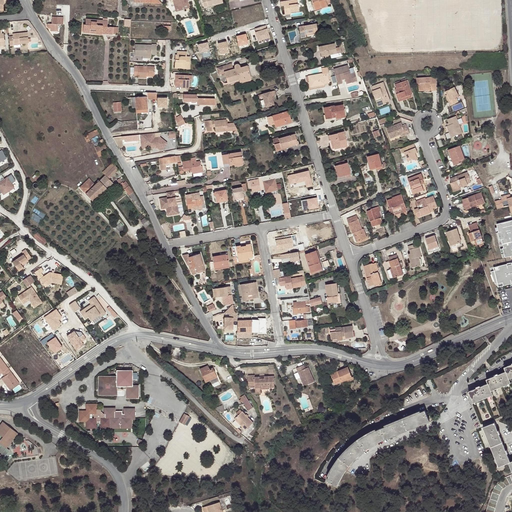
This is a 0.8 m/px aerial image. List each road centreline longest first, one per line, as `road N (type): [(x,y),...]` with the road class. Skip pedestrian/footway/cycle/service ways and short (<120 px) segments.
road 1 (residential): [(26,2),(164,245)]
road 2 (residential): [(266,0),(335,213)]
road 3 (residential): [(349,257),(444,216),(422,136)]
road 4 (unclassified): [(133,335),(95,286),(15,220)]
road 5 (unknown): [(122,338),(241,444)]
road 6 (residential): [(123,511),(109,468),(41,424)]
road 7 (residential): [(260,227),(281,350)]
road 8 (residential): [(133,335),(30,398)]
